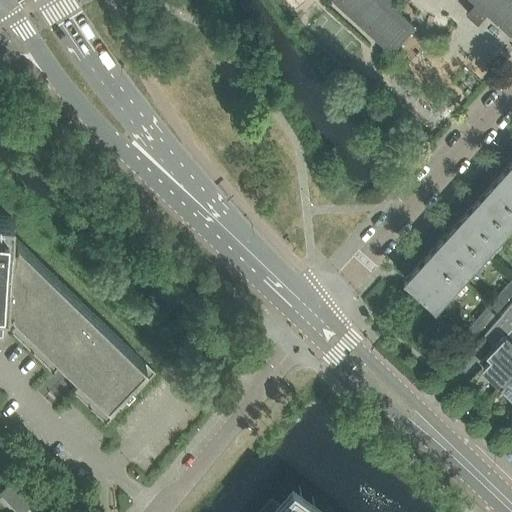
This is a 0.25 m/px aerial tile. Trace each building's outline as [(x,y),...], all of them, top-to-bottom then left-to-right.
[(511,0),(339,0),(392,48),(413,25),(389,3),(391,0),(475,0),(476,0),(466,11),(478,22),(488,12),(511,32),(511,30),(511,0)] [(511,179),(511,160),(503,171),(511,179)] [(511,229),(511,179),(503,171),(478,199),(511,229)] [(490,257),(511,232),(511,229),(478,199),(454,225),(490,257)] [(0,307),(6,308),(6,304),(10,305),(10,308),(42,340),(63,360),(49,375),(69,394),(83,379),(106,402),(121,386),(125,390),(132,383),(128,379),(145,362),(79,299),(17,239),(15,241),(10,240),(12,217),(0,216),(0,307)] [(466,284),(490,257),(454,225),(430,251),(466,284)] [(439,314),(466,284),(430,251),(406,277),(416,286),(412,290),(439,314)] [(511,279),(491,303),(498,310),(511,293),(511,279)] [(511,302),(485,333),(496,343),(479,360),(503,382),(511,372),(511,302)] [(474,337),(495,313),(488,307),(467,331),(474,337)] [(511,391),(511,372),(503,382),(511,391)] [(20,511),(35,497),(15,477),(1,491),(20,511)] [(332,511),(298,486),(290,480),(275,499),(283,505),(277,511),(332,511)]
